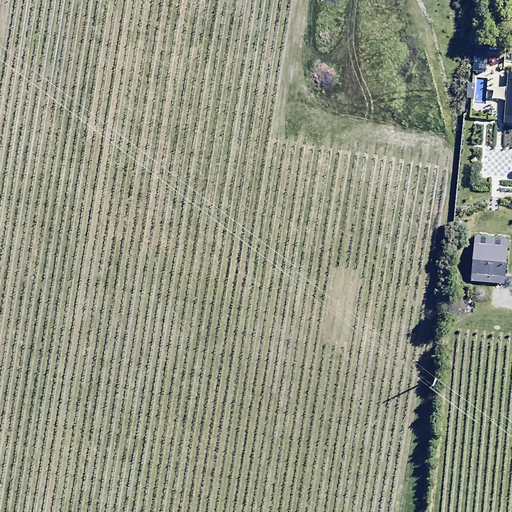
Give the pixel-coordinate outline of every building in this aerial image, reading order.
[(480,28),(470,27),(470,44),(480,44),(480,28)] [(485,72),(486,50),(469,49),(468,71),(485,72)] [(511,71),(506,71),(503,123),(511,123),(511,71)] [(475,97),(475,85),(465,85),(465,97),(475,97)] [(503,283),(508,239),(474,236),(470,280),(503,283)]
